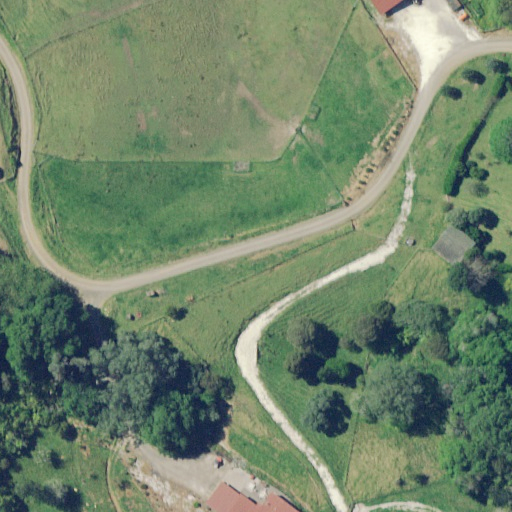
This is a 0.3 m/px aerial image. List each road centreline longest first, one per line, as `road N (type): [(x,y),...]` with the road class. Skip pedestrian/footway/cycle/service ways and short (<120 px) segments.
road 1 (track): [(296,242),(168,279),(107,286),(63,272),(37,224),(0,57)]
road 2 (track): [(296,242),(356,197),(444,92),(511,72)]
